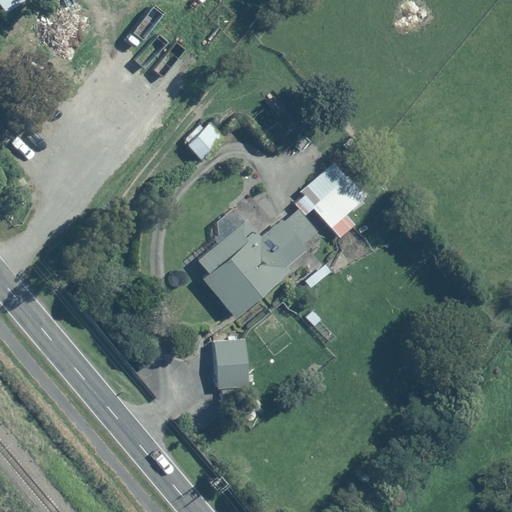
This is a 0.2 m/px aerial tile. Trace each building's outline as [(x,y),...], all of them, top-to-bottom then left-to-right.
[(0,0),(0,11),(20,0),(0,0)] [(42,1),(4,37),(41,74),(77,39),(72,34),(79,27),(75,23),(94,5),(88,0),(62,0),(51,10),(42,1)] [(206,110),(176,136),(196,159),(226,132),(206,110)] [(291,206),(276,220),(256,238),(238,218),(192,259),(203,271),(197,277),(231,315),(285,267),(284,265),(302,249),(297,244),(313,230),(300,216),(309,207),(335,236),(350,223),(341,213),(361,195),(342,173),(341,175),(329,160),(302,184),(315,199),(309,205),(299,193),(288,203),(291,206)] [(211,389),(242,387),(239,335),(207,337),(211,389)]
